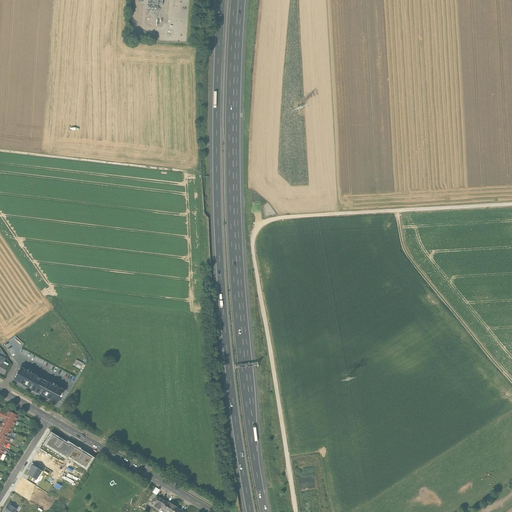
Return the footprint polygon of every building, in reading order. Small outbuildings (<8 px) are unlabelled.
[(76,360),(73,366),(79,369),(83,363),(76,360)] [(35,391),(41,379),(20,367),(14,380),(22,384),(22,385),(27,387),(28,387),(35,391)] [(41,379),(35,391),(42,395),(47,398),(47,397),(56,402),(63,390),(41,379)] [(0,410),(0,413),(15,421),(18,415),(7,410),(6,413),(0,410)] [(13,426),(15,421),(0,413),(0,416),(3,418),(2,421),(13,426)] [(0,423),(0,426),(10,432),(13,426),(2,421),(1,424),(0,423)] [(0,433),(7,437),(10,432),(0,426),(0,433)] [(0,439),(6,443),(9,438),(7,437),(0,433),(0,439)] [(27,474),(36,480),(42,471),(32,465),(27,474)] [(151,496),(154,498),(156,495),(159,490),(155,487),(152,492),(153,493),(151,496)] [(159,507),(161,509),(166,501),(156,495),(154,498),(152,499),(150,502),(155,505),(154,506),(159,508),(159,507)] [(166,500),(166,501),(161,509),(167,511),(168,511),(173,503),(166,500)] [(176,511),(179,508),(179,507),(173,503),(168,511),(176,511)]
